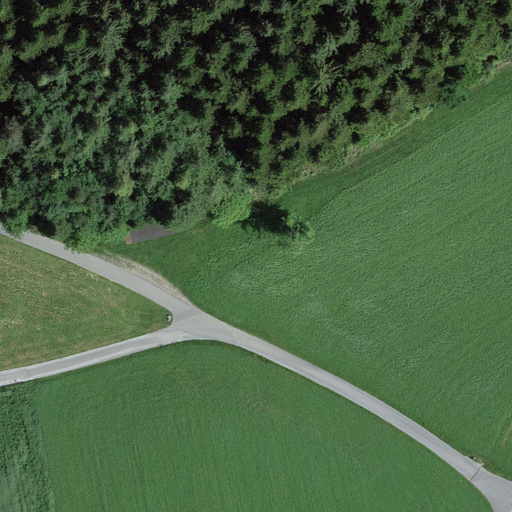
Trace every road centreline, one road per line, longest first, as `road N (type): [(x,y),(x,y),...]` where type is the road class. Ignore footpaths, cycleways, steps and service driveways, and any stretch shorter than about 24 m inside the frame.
road 1 (track): [(0,376),(195,320),(364,396),(511,505)]
road 2 (track): [(0,221),(107,263),(195,320)]
